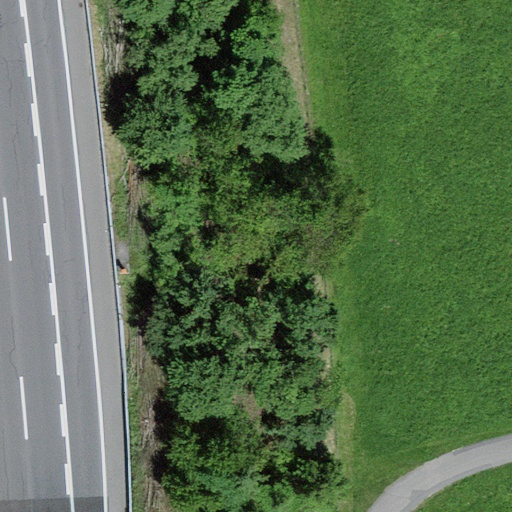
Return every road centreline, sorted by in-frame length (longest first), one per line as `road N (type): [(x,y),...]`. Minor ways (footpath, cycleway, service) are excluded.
road 1 (motorway): [(11,259),(46,25),(42,0)]
road 2 (motorway): [(31,511),(11,259)]
road 3 (track): [(511,454),(465,465),(391,511)]
